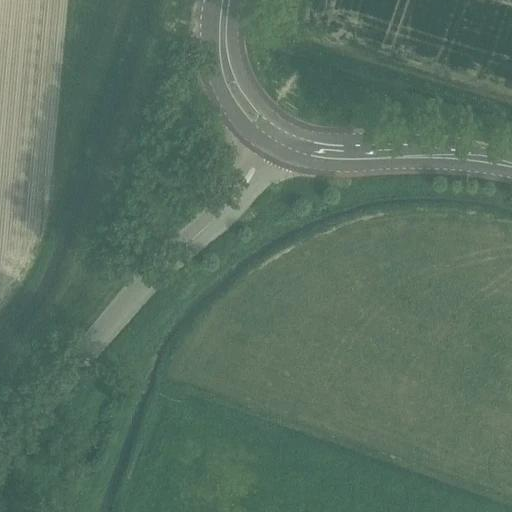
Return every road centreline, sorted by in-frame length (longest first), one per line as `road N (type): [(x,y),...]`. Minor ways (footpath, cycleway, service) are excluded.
road 1 (tertiary): [(0,455),(140,290),(231,202),(276,135)]
road 2 (secondary): [(511,165),(318,151),(276,135)]
road 3 (track): [(293,36),(511,102)]
road 4 (secondary): [(222,0),(212,37),(214,79),(235,113),(276,135)]
road 5 (secondary): [(276,135),(238,74),(227,0)]
